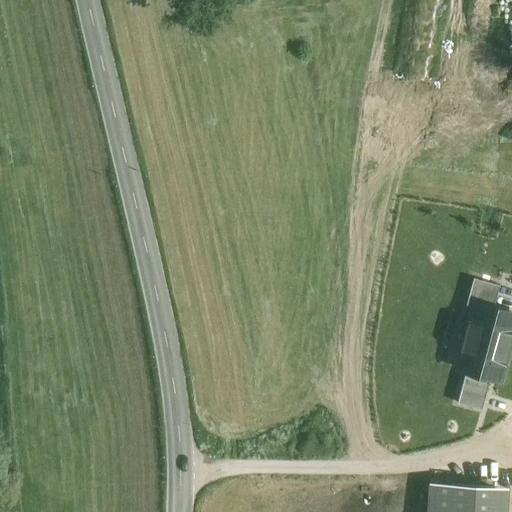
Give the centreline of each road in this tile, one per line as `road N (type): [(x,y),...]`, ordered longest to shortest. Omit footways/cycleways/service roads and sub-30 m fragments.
road 1 (tertiary): [(180,466),(173,362),(91,0)]
road 2 (residential): [(511,423),(493,439),(421,464),(180,466)]
